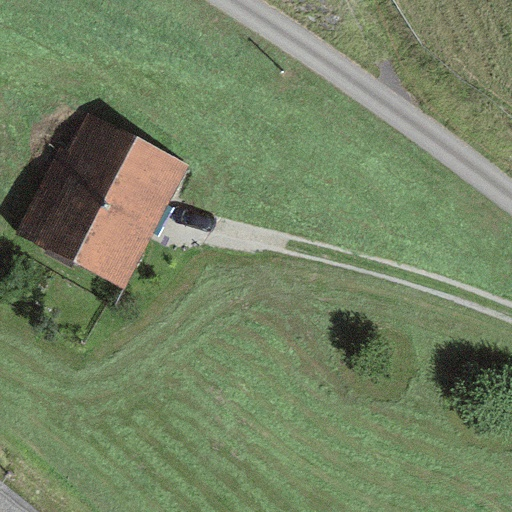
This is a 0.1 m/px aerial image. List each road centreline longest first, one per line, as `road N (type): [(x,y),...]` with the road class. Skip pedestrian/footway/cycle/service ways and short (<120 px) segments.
road 1 (track): [(185,217),(382,261),(511,305)]
road 2 (track): [(511,188),(246,0)]
